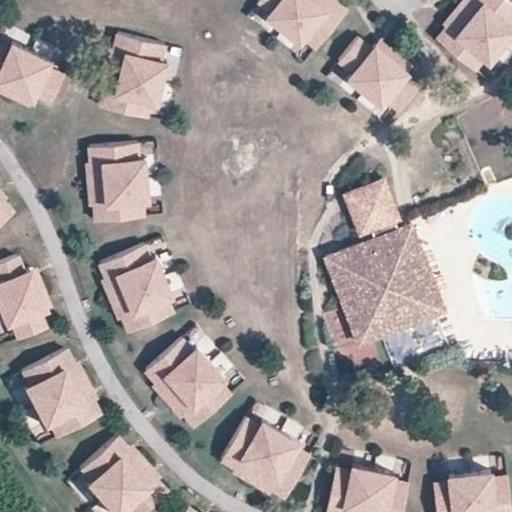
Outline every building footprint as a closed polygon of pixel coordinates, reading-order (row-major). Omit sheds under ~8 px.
[(258,0),(271,9),(278,0),(258,0)] [(278,0),(271,9),(267,14),(284,27),(305,0),(278,0)] [(325,35),(347,7),(337,0),(330,0),(329,1),(327,0),(305,0),(284,27),(300,40),(304,36),(312,25),(325,35)] [(511,2),(508,0),(474,0),(471,3),(467,0),(461,0),(457,6),(502,43),(511,30),(511,23),(501,14),(511,2)] [(511,2),(501,14),(511,23),(511,21),(511,2)] [(447,24),(436,37),(464,59),(474,47),(484,55),(489,59),(502,43),(457,6),(450,14),(457,21),(452,27),(447,24)] [(457,21),(450,14),(444,21),(447,24),(452,27),(457,21)] [(325,35),(312,25),(304,36),(316,46),(325,35)] [(152,40),(117,31),(113,48),(119,49),(117,58),(107,56),(105,66),(161,80),(166,60),(161,58),(148,55),(152,40)] [(379,52),(371,45),(357,34),(344,50),(358,61),(352,69),(348,74),(364,88),(395,50),(386,43),(379,52)] [(386,43),(378,37),(371,45),(379,52),(386,43)] [(152,40),(148,55),(161,58),(165,43),(152,40)] [(0,77),(6,80),(1,90),(11,95),(31,50),(11,42),(9,48),(5,57),(0,55),(0,77)] [(0,55),(5,57),(9,48),(0,44),(0,55)] [(109,47),(107,56),(117,58),(119,49),(113,48),(109,47)] [(484,55),(474,47),(464,59),(474,68),(484,55)] [(26,89),(35,93),(52,100),(60,81),(44,74),(47,65),(50,59),(31,50),(11,95),(22,99),(26,89)] [(352,69),(358,61),(344,50),(338,57),(352,69)] [(418,84),(404,72),(396,66),(403,57),(395,50),(364,88),(380,101),(385,96),(391,88),(405,99),(418,84)] [(404,72),(411,63),(403,57),(396,66),(404,72)] [(47,65),(44,74),(60,81),(64,72),(47,65)] [(103,87),(99,103),(134,112),(138,96),(151,100),(156,101),(161,80),(105,66),(102,77),(111,79),(109,88),(103,87)] [(111,79),(102,77),(100,86),(103,87),(109,88),(111,79)] [(405,99),(391,88),(385,96),(399,107),(405,99)] [(22,99),(31,103),(35,93),(26,89),(22,99)] [(151,100),(138,96),(134,112),(147,115),(151,100)] [(124,141),(126,157),(139,156),(138,140),(124,141)] [(124,141),(89,144),(91,161),(97,161),(97,170),(88,171),(89,182),(147,177),(145,155),(139,156),(126,157),(124,141)] [(87,162),(88,171),(97,170),(97,161),(91,161),(87,162)] [(402,217),(385,174),(342,190),(358,234),(369,230),(398,218),(402,217)] [(94,201),(96,219),(131,215),(130,199),(143,198),(149,198),(147,177),(89,182),(90,193),(99,192),(100,201),(94,201)] [(99,192),(90,193),(90,202),(94,201),(100,201),(99,192)] [(0,220),(12,210),(0,198),(0,197),(0,220)] [(143,198),(130,199),(131,215),(144,214),(143,198)] [(372,236),(401,225),(398,218),(369,230),(372,236)] [(437,290),(410,221),(401,225),(427,294),(437,290)] [(427,294),(401,225),(372,236),(325,255),(352,323),(427,294)] [(132,247),(139,262),(151,257),(145,242),(132,247)] [(132,247),(100,261),(106,277),(112,274),(115,283),(106,286),(111,297),(164,274),(156,254),(151,257),(139,262),(132,247)] [(26,279),(22,270),(15,253),(0,258),(0,269),(3,277),(0,278),(0,301),(41,285),(36,275),(26,279)] [(36,275),(33,265),(22,270),(26,279),(36,275)] [(115,283),(112,274),(106,277),(103,278),(106,286),(115,283)] [(122,314),(129,330),(162,316),(155,301),(168,296),(173,293),(164,274),(111,297),(115,307),(124,303),(128,311),(122,314)] [(44,325),(38,309),(34,299),(45,295),(41,285),(0,301),(0,314),(3,323),(10,320),(19,316),(26,333),(44,325)] [(359,342),(444,308),(437,290),(427,294),(352,323),(359,342)] [(38,309),(48,304),(45,295),(34,299),(38,309)] [(168,296),(155,301),(162,316),(174,310),(168,296)] [(124,303),(115,307),(119,315),(122,314),(128,311),(124,303)] [(26,333),(19,316),(10,320),(16,337),(26,333)] [(171,343),(182,355),(192,346),(181,334),(171,343)] [(341,347),(349,369),(366,364),(358,342),(341,347)] [(171,343),(144,366),(156,379),(160,376),(166,382),(159,389),(166,397),(210,359),(196,343),(192,346),(182,355),(171,343)] [(72,362),(64,347),(33,363),(40,378),(29,384),(24,386),(33,405),(85,378),(80,368),(71,373),(67,365),(72,362)] [(182,410),(194,423),(220,399),(210,387),(220,378),(224,375),(210,359),(166,397),(173,405),(181,399),(187,406),(182,410)] [(71,373),(80,368),(76,361),(72,362),(67,365),(71,373)] [(29,384),(40,378),(33,363),(21,369),(29,384)] [(153,382),(159,389),(166,382),(160,376),(156,379),(153,382)] [(67,430),(99,413),(91,398),(86,401),(81,393),(90,388),(85,378),(33,405),(43,424),(48,421),(60,415),(67,430)] [(220,378),(210,387),(220,399),(230,390),(220,378)] [(94,396),(90,388),(81,393),(86,401),(91,398),(94,396)] [(181,399),(173,405),(179,412),(182,410),(187,406),(181,399)] [(239,426),(253,434),(260,422),(246,414),(239,426)] [(67,430),(60,415),(48,421),(55,436),(67,430)] [(239,426),(221,456),(236,465),(239,460),(247,464),(242,473),(252,478),(281,428),(263,417),(260,422),(253,434),(239,426)] [(271,485),(286,494),(304,464),(290,455),(297,444),(299,439),(281,428),(252,478),(261,484),(266,476),(274,480),(271,485)] [(126,446),(115,433),(88,457),(99,469),(89,478),(85,482),(99,497),(142,459),(135,450),(128,457),(122,450),(126,446)] [(128,457),(135,450),(129,444),(126,446),(122,450),(128,457)] [(297,444),(290,455),(304,464),(310,452),(297,444)] [(89,478),(99,469),(88,457),(78,466),(89,478)] [(137,511),(138,511),(164,489),(153,476),(148,480),(142,473),(150,467),(142,459),(99,497),(111,511),(114,511),(117,510),(127,501),(137,511)] [(234,468),(242,473),(247,464),(239,460),(236,465),(234,468)] [(332,477),(324,511),(325,511),(342,511),(343,510),(351,511),(362,511),(373,467),(352,462),(351,468),(348,481),(332,477)] [(332,477),(348,481),(351,468),(335,464),(332,477)] [(156,474),(150,467),(142,473),(148,480),(153,476),(156,474)] [(400,511),(405,493),(389,490),(392,477),(394,471),(373,467),(362,511),(400,511)] [(511,511),(509,485),(493,487),(492,474),(491,468),(470,470),(474,511),(511,511)] [(435,493),(436,511),(474,511),(470,470),(449,473),(450,478),(451,491),(435,493)] [(492,474),(493,487),(509,485),(508,472),(492,474)] [(266,476),(261,484),(269,489),(271,485),(274,480),(266,476)] [(392,477),(389,490),(405,493),(408,480),(392,477)] [(435,493),(451,491),(450,478),(434,480),(435,493)] [(137,511),(127,501),(117,510),(119,511),(137,511)]
